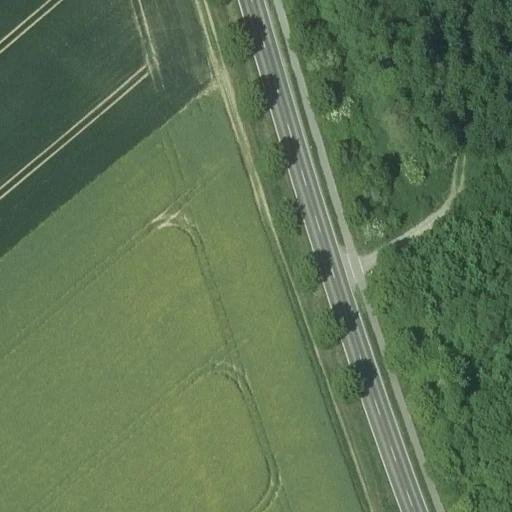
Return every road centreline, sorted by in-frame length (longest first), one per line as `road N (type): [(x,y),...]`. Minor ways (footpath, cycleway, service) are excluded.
road 1 (secondary): [(412,511),(248,0)]
road 2 (track): [(204,0),(368,511)]
